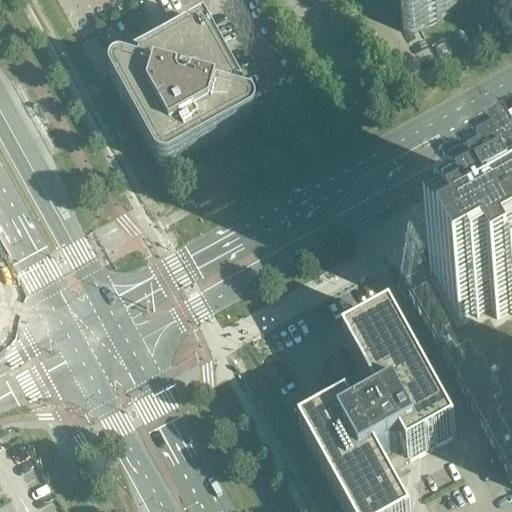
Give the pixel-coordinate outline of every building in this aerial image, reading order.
[(387,0),(395,12),(396,7),(405,8),(401,24),(401,25),(401,27),(401,29),(402,30),(402,32),(403,33),(404,34),(406,35),(408,36),(410,36),(412,37),(414,36),(416,36),(480,0),(387,0)] [(236,102),(239,94),(245,95),(205,25),(135,64),(140,66),(137,74),(123,70),(121,70),(119,70),(118,70),(116,71),(114,72),(113,73),(112,75),(111,76),(111,78),(110,80),(111,82),(111,83),(111,84),(112,86),(156,165),(157,167),(159,169),(161,170),(162,171),(164,171),(166,171),(167,171),(169,171),(171,171),(172,170),(253,126),(255,124),(256,122),(257,121),(257,119),(258,118),(258,116),(258,115),(257,113),(256,112),(255,110),(253,108),(251,107),(236,102)] [(273,150),(267,138),(254,146),(260,157),(273,150)] [(511,201),(462,228),(466,235),(450,244),(455,253),(458,259),(444,267),(430,275),(435,284),(425,289),(409,298),(511,485),(511,201)] [(406,465),(454,438),(391,324),(370,335),(366,338),(361,340),(345,349),(373,400),(370,401),(366,403),(366,402),(359,406),(353,409),(353,410),(347,414),(302,439),(301,439),(341,511),(400,511),(382,478),(393,472),(406,465)] [(295,426),(302,439),(347,414),(340,401),(295,426)]
